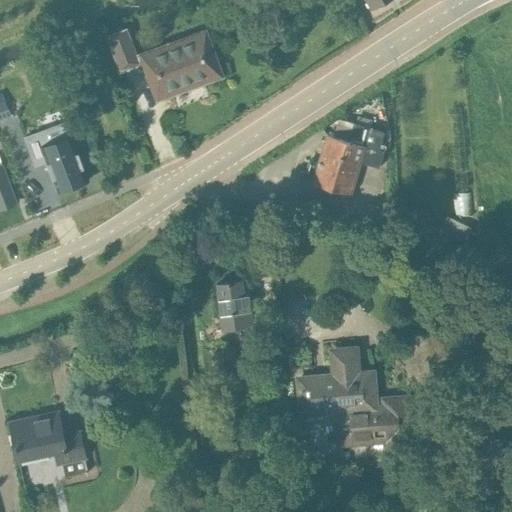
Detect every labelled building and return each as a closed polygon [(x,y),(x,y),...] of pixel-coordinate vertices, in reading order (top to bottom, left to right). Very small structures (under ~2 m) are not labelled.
[(127,27),(105,35),(119,72),(141,64),(127,27)] [(205,30),(141,54),(157,98),(221,75),(205,30)] [(304,174),(314,177),(312,182),(349,192),(358,162),(379,168),(384,150),(379,149),(384,131),(338,118),(333,135),(326,133),(318,161),(308,158),(304,174)] [(52,176),(58,191),(89,180),(79,153),(72,134),(48,143),(43,131),(25,137),(36,165),(46,161),(52,176)] [(0,208),(16,203),(2,165),(0,165),(0,208)] [(447,215),(441,227),(466,240),(473,228),(447,215)] [(241,280),(216,284),(222,328),(252,323),(248,293),(243,294),(241,280)] [(463,363),(459,324),(425,327),(429,366),(463,363)] [(235,346),(210,349),(214,378),(239,375),(235,346)] [(365,393),(364,381),(357,381),(354,348),(333,350),(335,375),(300,379),(302,405),(321,403),(323,411),(337,409),(337,408),(358,406),(358,393),(365,393)] [(337,408),(337,409),(340,433),(365,430),(366,439),(388,437),(389,450),(411,448),(406,397),(374,400),(372,380),(364,381),(365,393),(358,393),(358,406),(337,408)] [(57,462),(62,461),(65,477),(88,472),(79,431),(64,434),(59,411),(49,414),(49,416),(12,424),(20,460),(22,459),(21,458),(55,451),(57,462)] [(453,434),(438,435),(440,447),(455,445),(453,434)] [(170,511),(205,511),(203,496),(169,500),(170,511)]
